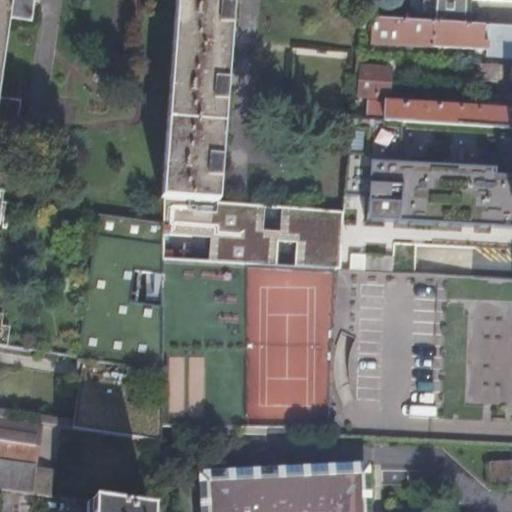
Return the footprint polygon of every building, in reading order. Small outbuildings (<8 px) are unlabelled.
[(0,0),(0,117),(16,119),(18,103),(0,100),(0,48),(4,17),(30,20),(32,4),(7,0),(6,0),(0,0)] [(175,0),(162,200),(164,200),(217,204),(231,0),(175,0)] [(469,26),(470,0),(511,2),(511,0),(423,0),(422,23),(469,26)] [(511,28),(469,26),(422,23),(373,20),(371,45),(483,51),(484,34),(487,34),(486,57),(511,58),(511,28)] [(511,67),(501,66),(500,75),(510,76),(510,81),(511,80),(511,67)] [(362,67),(359,97),(390,99),(392,69),(362,67)] [(369,103),(368,120),(403,122),(511,129),(511,111),(386,102),(385,104),(369,103)] [(368,120),(352,119),(345,197),(370,198),(369,222),(511,229),(511,177),(496,177),(497,171),(401,166),(403,122),(368,120)] [(217,204),(164,200),(163,226),(162,261),(338,271),(340,272),(343,213),(261,207),(217,204)] [(74,360),(80,361),(132,368),(161,373),(162,261),(163,226),(96,217),(74,360)] [(350,255),(349,270),(392,271),(392,256),(350,255)] [(161,408),(161,428),(172,428),(190,428),(330,430),(338,271),(162,261),(161,373),(161,408)] [(71,430),(160,443),(161,428),(161,408),(127,403),(132,368),(80,361),(71,430)] [(0,465),(34,470),(37,448),(40,426),(0,419),(0,465)] [(48,450),(51,427),(40,426),(37,448),(48,450)] [(190,428),(172,428),(172,437),(190,437),(190,428)] [(511,460),(489,462),(491,487),(511,485),(511,460)] [(0,491),(14,493),(49,498),(53,473),(34,470),(0,465),(0,491)] [(366,511),(364,469),(201,477),(202,511),(366,511)]
